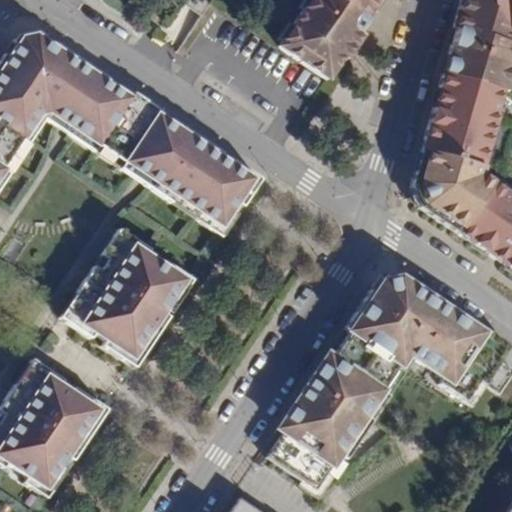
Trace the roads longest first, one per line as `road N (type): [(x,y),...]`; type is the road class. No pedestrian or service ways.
road 1 (residential): [(36,0),(371,223)]
road 2 (residential): [(371,223),(181,511)]
road 3 (residential): [(425,0),(371,223)]
road 4 (residential): [(371,223),(511,319)]
